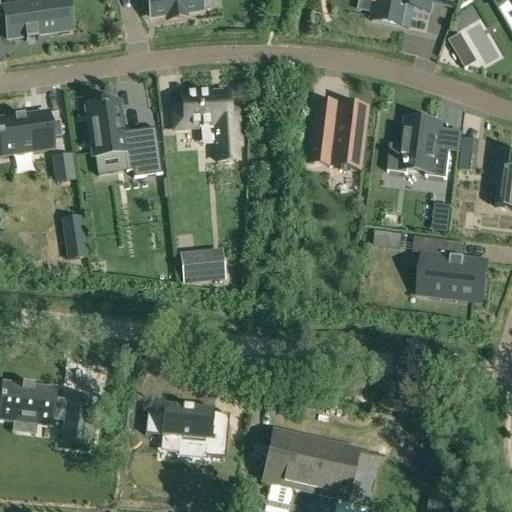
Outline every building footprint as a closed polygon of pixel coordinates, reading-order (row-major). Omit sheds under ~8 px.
[(148,0),(151,20),(166,17),(167,21),(185,19),(185,15),(201,12),(198,0),(148,0)] [(375,0),(371,19),(401,25),(405,6),(431,11),(433,0),(375,0)] [(59,33),(54,1),(0,8),(0,19),(4,19),(7,41),(25,39),(25,41),(27,41),(35,40),(36,40),(36,37),(59,34),(59,33)] [(460,37),(461,37),(461,36),(448,43),(453,51),(464,44),(460,37)] [(176,131),(200,129),(216,128),(217,135),(214,135),(215,140),(217,139),(217,146),(217,147),(215,147),(215,148),(216,148),(217,164),(236,162),(238,162),(236,147),(240,147),(238,112),(228,112),(226,93),(182,96),(183,109),(174,110),(176,131)] [(123,154),(126,174),(132,173),(133,180),(161,176),(155,130),(153,130),(156,154),(143,156),(141,139),(132,140),(131,136),(123,137),(123,134),(124,134),(124,133),(122,133),(121,124),(123,123),(122,122),(121,122),(118,104),(105,106),(105,104),(99,105),(99,107),(86,109),(94,158),(123,154)] [(321,105),(314,105),(307,165),(313,166),(313,165),(339,168),(339,171),(360,173),(368,109),(347,107),(346,111),(321,107),(321,105)] [(0,157),(52,150),(51,140),(61,139),(59,123),(48,125),(47,115),(24,118),(24,117),(23,117),(23,118),(15,120),(15,118),(14,118),(14,120),(0,121),(0,157)] [(450,152),(436,150),(439,127),(407,123),(404,148),(390,146),(386,173),(407,176),(408,172),(426,174),(425,178),(446,181),(450,152)] [(511,211),(511,154),(491,152),(487,187),(499,188),(496,209),(511,211)] [(475,156),(462,154),(460,171),(473,173),(475,156)] [(71,156),(51,159),(54,185),(75,182),(71,156)] [(451,209),(436,207),(434,228),(448,230),(451,209)] [(86,260),(80,219),(61,222),(67,263),(86,260)] [(373,233),(371,249),(389,251),(391,235),(373,233)] [(483,264),(464,262),(446,259),(448,244),(414,239),(412,255),(423,257),(435,258),(430,297),(482,304),(484,285),(480,284),(483,264)] [(224,281),(223,267),(196,270),(194,258),(180,259),(183,285),(224,281)] [(0,420),(7,421),(7,422),(13,423),(37,426),(38,426),(38,425),(46,426),(46,427),(50,427),(51,422),(63,424),(60,447),(87,450),(94,400),(92,400),(92,402),(67,399),(67,397),(66,397),(65,402),(54,400),(55,392),(54,392),(54,391),(34,389),(34,387),(32,386),(32,389),(23,388),(23,385),(22,385),(21,387),(11,386),(11,387),(3,385),(2,389),(0,401),(0,400),(0,420)] [(146,413),(144,436),(161,438),(178,440),(178,444),(205,447),(204,458),(224,460),(228,417),(212,415),(213,411),(163,406),(162,415),(146,413)] [(260,484),(292,491),(288,508),(304,511),(313,511),(317,496),(348,503),(359,453),(272,434),(260,484)] [(392,446),(389,463),(419,467),(421,450),(392,446)] [(420,458),(419,468),(428,470),(430,460),(420,458)]
